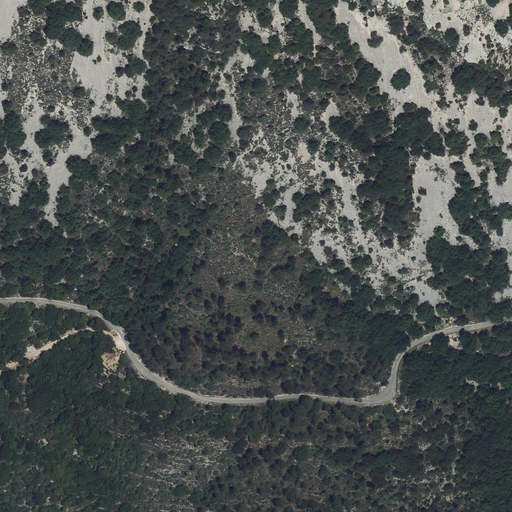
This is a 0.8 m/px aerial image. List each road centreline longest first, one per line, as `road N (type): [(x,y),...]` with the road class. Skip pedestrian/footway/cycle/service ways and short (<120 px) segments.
road 1 (tertiary): [(0,300),(91,311),(122,336),(147,374),(197,397),(236,401),(374,400),(388,393),(410,347),(511,320)]
road 2 (track): [(122,336),(72,331),(0,374)]
